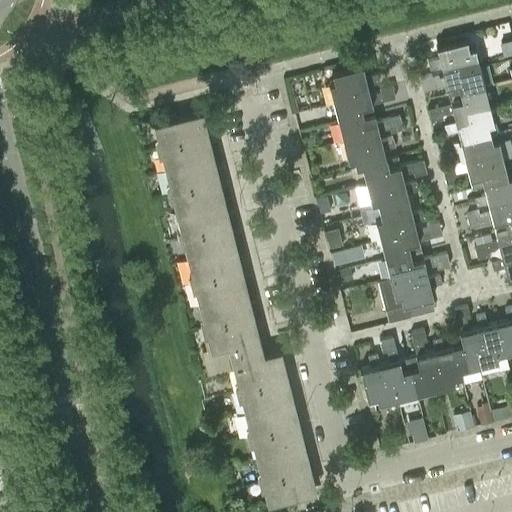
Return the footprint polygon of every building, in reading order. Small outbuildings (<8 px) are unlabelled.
[(429,68),(440,65),(440,64),(452,61),(454,71),(479,65),(474,45),(468,46),(466,37),(435,45),(438,56),(427,59),(429,68)] [(440,64),(440,65),(443,74),(432,77),(431,73),(419,76),(422,89),(445,84),(447,92),(484,83),(479,65),(454,71),(452,61),(440,64)] [(327,82),(332,101),(357,95),(355,86),(366,83),(367,83),(378,80),(376,71),(364,74),(362,63),(331,71),(333,80),(327,82)] [(357,95),(332,101),(337,120),(374,111),(371,102),(394,96),(391,83),(379,86),(380,90),(369,93),(367,83),(366,83),(355,86),(357,95)] [(484,83),(447,92),(449,101),(427,107),(430,120),(442,117),(441,113),(452,110),(454,120),(454,121),(466,118),(464,108),(488,102),(484,83)] [(454,121),(454,120),(443,123),(445,132),(456,129),(459,139),(489,131),(487,123),(493,121),(488,102),(464,108),(466,118),(454,121)] [(259,359),(255,342),(196,111),(153,122),(209,347),(201,349),(207,373),(233,367),(267,502),(310,491),(276,355),(259,359)] [(374,111),(337,120),(342,139),(366,132),(369,142),(381,139),(380,138),(378,129),(389,126),(390,130),(402,127),(399,114),(376,120),(374,111)] [(489,131),(459,139),(461,149),(450,152),(452,161),(464,158),(464,157),(475,154),(478,164),(502,158),(497,138),(492,140),(489,131)] [(366,132),(342,139),(347,158),(352,157),(355,166),(361,165),(360,163),(385,157),(385,156),(383,147),(394,145),(392,136),(380,138),(381,139),(369,142),(366,132)] [(397,153),(385,156),(385,157),(360,163),(361,165),(365,182),(390,176),(392,186),(404,183),(404,182),(401,172),(412,170),(413,174),(425,171),(422,158),(399,163),(397,153)] [(464,157),(464,158),(466,168),(455,170),(454,166),(442,169),(445,182),(468,176),(471,187),(483,184),(482,182),(507,176),(507,175),(502,158),(478,164),(475,154),(464,157)] [(482,182),(483,184),(485,193),(474,195),(476,204),(487,202),(487,201),(499,198),(501,208),(511,204),(511,173),(507,175),(507,176),(482,182)] [(409,201),(406,191),(417,188),(415,179),(404,182),(404,183),(392,186),(390,176),(365,182),(370,201),(358,205),(360,213),(409,201)] [(487,201),(487,202),(489,211),(479,214),(477,210),(465,213),(469,226),(492,220),(494,229),(511,224),(511,204),(501,208),(499,198),(487,201)] [(401,222),(413,219),(413,220),(425,217),(422,208),(411,211),(409,201),(360,213),(363,222),(374,219),(379,238),(404,232),(401,222)] [(404,232),(379,238),(384,257),(420,248),(418,239),(441,233),(438,220),(426,223),(427,227),(416,230),(413,220),(413,219),(401,222),(404,232)] [(511,224),(494,229),(496,238),(473,244),(477,257),(489,254),(488,250),(499,247),(501,257),(511,254),(511,249),(511,245),(511,244),(511,224)] [(511,254),(501,257),(490,260),(492,269),(503,266),(506,277),(511,275),(511,244),(511,245),(511,249),(511,254)] [(346,248),(331,252),(334,262),(349,259),(346,248)] [(420,248),(384,257),(389,275),(413,269),(416,279),(427,276),(427,275),(425,265),(436,263),(437,267),(449,264),(445,251),(423,257),(420,248)] [(432,295),(430,284),(441,281),(438,272),(427,275),(427,276),(416,279),(413,269),(389,275),(377,278),(387,320),(410,314),(410,313),(433,307),(430,296),(432,295)] [(449,332),(452,344),(453,343),(459,368),(460,368),(478,364),(471,339),(481,337),(478,325),(477,325),(468,327),(465,316),(469,315),(466,303),(453,307),(459,330),(449,332)] [(506,318),(496,320),(504,351),(511,348),(511,304),(504,306),(506,318)] [(475,314),(477,325),(478,325),(481,337),(471,339),(478,364),(497,359),(496,353),(504,351),(496,320),(486,323),(484,311),(475,314)] [(415,353),(406,355),(415,392),(434,387),(428,362),(437,360),(434,348),(424,351),(421,340),(426,339),(423,327),(409,330),(415,353)] [(388,360),(378,362),(380,374),(390,372),(397,396),(415,392),(406,355),(397,357),(392,335),(378,338),(381,350),(386,349),(388,360)] [(431,337),(434,348),(437,360),(428,362),(434,387),(454,382),(452,376),(462,374),(460,368),(459,368),(453,343),(452,344),(443,346),(440,335),(431,337)] [(377,401),(397,396),(390,372),(380,374),(378,362),(376,351),(367,353),(370,364),(359,367),(367,398),(376,396),(377,401)] [(424,427),(411,430),(413,440),(427,437),(424,427)]
